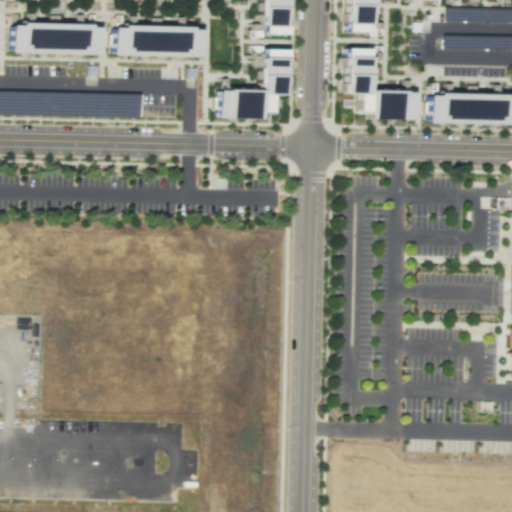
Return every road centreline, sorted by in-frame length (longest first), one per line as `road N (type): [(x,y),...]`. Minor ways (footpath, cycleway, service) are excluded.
road 1 (residential): [(301,511),(310,146)]
road 2 (residential): [(0,138),(310,146)]
road 3 (residential): [(310,146),(511,150)]
road 4 (residential): [(310,146),(313,0)]
